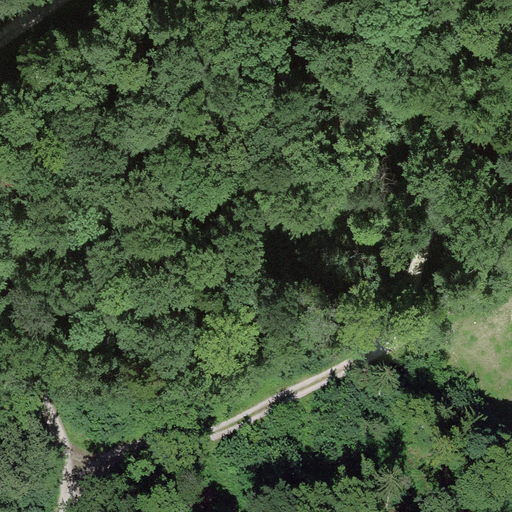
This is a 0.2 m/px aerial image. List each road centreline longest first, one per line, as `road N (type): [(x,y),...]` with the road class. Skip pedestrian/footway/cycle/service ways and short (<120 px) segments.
road 1 (track): [(492,0),(409,305),(389,348),(197,445),(62,467)]
road 2 (track): [(62,467),(31,381),(0,356)]
